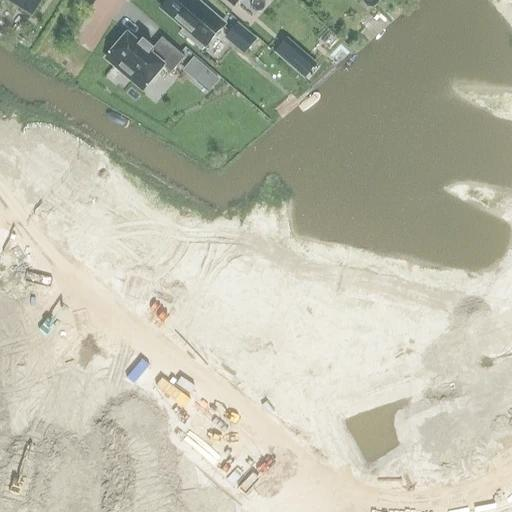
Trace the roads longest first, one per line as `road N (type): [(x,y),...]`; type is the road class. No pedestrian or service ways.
road 1 (tertiary): [(511,333),(356,312),(246,284),(0,174)]
road 2 (track): [(0,290),(20,316),(103,379),(133,442),(148,511)]
road 3 (unknown): [(331,163),(490,26),(502,0)]
